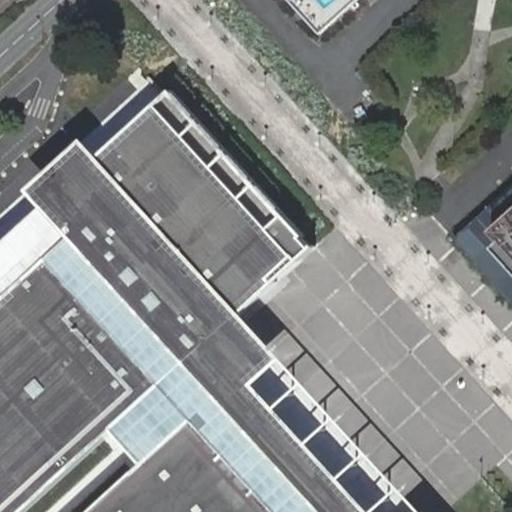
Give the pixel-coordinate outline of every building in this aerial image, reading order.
[(511,0),(288,0),(319,34),(356,0),(511,0)] [(312,248),(170,93),(0,247),(0,511),(24,511),(114,431),(145,464),(91,511),(366,511),(211,341),(239,314),(312,248)] [(108,147),(133,126),(124,115),(99,136),(108,147)] [(511,201),(461,248),(511,303),(511,201)] [(419,511),(335,419),(239,314),(211,341),(366,511),(419,511)]
